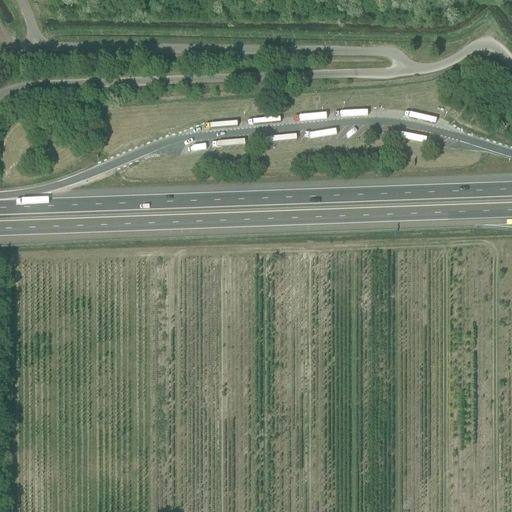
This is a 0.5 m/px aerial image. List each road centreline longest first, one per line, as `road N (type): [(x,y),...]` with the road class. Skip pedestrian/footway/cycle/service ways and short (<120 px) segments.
road 1 (motorway): [(511,190),(0,208)]
road 2 (motorway): [(0,228),(511,210)]
road 3 (unclassified): [(0,90),(413,71)]
road 4 (unclassified): [(413,71),(377,50),(39,49)]
